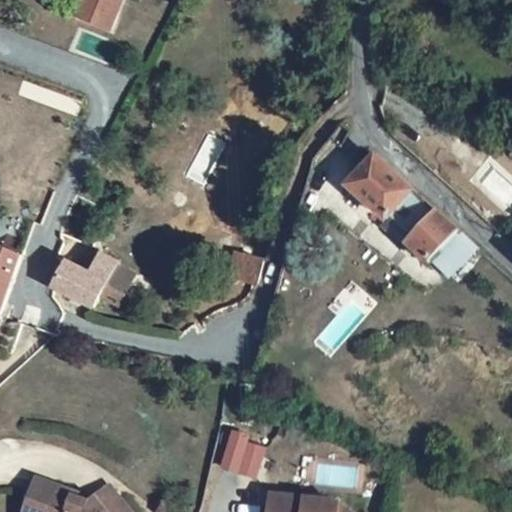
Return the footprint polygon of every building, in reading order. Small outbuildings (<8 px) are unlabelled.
[(101,0),(92,28),(126,39),(138,2),(132,0),(101,0)] [(433,234),(424,245),(459,279),(465,272),(487,246),(411,166),(383,197),(403,217),(409,212),(433,234)] [(491,262),(496,256),(487,246),(465,272),(485,293),(505,275),(491,262)] [(257,283),(263,259),(235,251),(228,275),(257,283)] [(505,275),(510,270),(496,256),(491,262),(505,275)] [(20,257),(0,301),(0,316),(25,327),(44,276),(47,266),(20,257)] [(90,287),(72,308),(72,311),(106,335),(132,301),(137,293),(122,282),(108,298),(90,287)] [(248,319),(274,328),(282,305),(255,296),(248,319)] [(0,370),(7,374),(25,327),(0,316),(0,370)] [(250,442),(240,472),(258,478),(267,447),(250,442)] [(61,481),(57,492),(74,497),(78,486),(61,481)] [(147,511),(125,485),(107,500),(94,497),(96,492),(78,486),(74,497),(57,492),(51,511),(147,511)] [(190,511),(195,506),(179,494),(170,507),(176,511),(190,511)] [(336,511),(317,498),(269,494),(266,511),(350,511),(345,508),(342,511),(336,511)] [(331,500),(317,498),(336,511),(342,511),(345,508),(331,500)]
